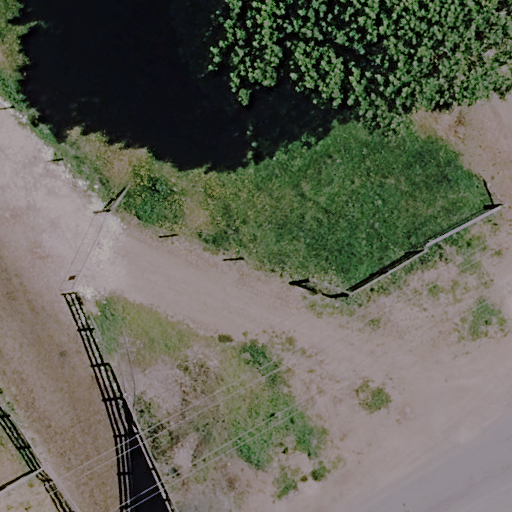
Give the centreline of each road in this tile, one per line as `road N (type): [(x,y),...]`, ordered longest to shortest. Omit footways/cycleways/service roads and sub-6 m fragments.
road 1 (track): [(455,511),(317,351),(213,296),(0,244)]
road 2 (track): [(0,284),(129,511)]
